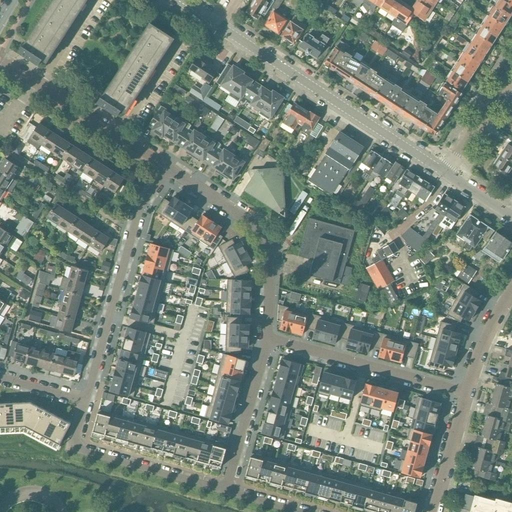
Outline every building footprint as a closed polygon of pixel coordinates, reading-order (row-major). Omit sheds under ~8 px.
[(84,0),(56,0),(24,48),(22,46),(18,52),(38,65),(41,60),(44,62),(84,0)] [(253,3),(247,12),(257,19),(260,14),(261,14),(262,13),(265,15),(269,10),(273,4),(273,3),(274,2),(271,0),(253,0),(252,2),(253,3)] [(375,0),(364,0),(361,5),(367,12),(366,14),(375,0)] [(386,0),(375,0),(366,14),(368,15),(371,10),(373,11),(376,5),(381,8),(386,0)] [(386,0),(381,8),(388,13),(397,0),(386,0)] [(397,0),(388,13),(396,18),(406,4),(399,0),(397,0)] [(433,0),(418,0),(418,1),(432,10),(434,7),(439,10),(441,6),(436,3),(437,2),(433,0)] [(511,5),(503,0),(499,0),(495,7),(510,17),(511,13),(511,5)] [(412,7),(415,18),(417,17),(424,22),(432,10),(418,1),(414,6),(412,7)] [(465,1),(459,10),(464,14),(470,4),(465,1)] [(396,18),(392,25),(402,32),(407,25),(411,18),(415,18),(412,7),(410,7),(406,4),(396,18)] [(495,7),(489,16),(504,26),(510,17),(495,7)] [(287,20),(273,11),(265,25),(267,26),(268,25),(276,31),(276,32),(278,34),(287,20)] [(449,11),(444,19),(449,22),(454,15),(449,11)] [(361,21),(354,16),(350,22),(358,27),(361,21)] [(489,16),(483,26),(497,35),(504,26),(489,16)] [(452,20),(447,29),(453,33),(458,24),(452,20)] [(291,22),(281,36),(294,44),(296,42),(297,42),(302,33),(304,30),(291,22)] [(361,32),(350,24),(348,28),(359,36),(361,32)] [(152,25),(107,94),(103,99),(101,97),(97,103),(117,116),(120,111),(123,113),(172,37),(152,25)] [(371,26),(367,32),(373,37),(376,32),(375,32),(377,30),(371,26)] [(483,26),(477,35),(491,45),(497,35),(483,26)] [(363,33),(359,39),(364,42),(368,37),(363,33)] [(309,54),(316,59),(327,43),(326,43),(329,39),(322,34),(320,38),(319,38),(318,41),(308,34),(300,48),(306,52),(305,52),(309,55),(309,54)] [(477,35),(470,44),(485,54),(491,45),(477,35)] [(458,36),(456,40),(463,44),(465,40),(458,36)] [(370,48),(382,57),(384,54),(383,54),(387,49),(376,40),(370,48)] [(351,56),(354,52),(349,49),(350,47),(340,41),(335,48),(334,48),(328,57),(329,57),(324,64),(326,65),(326,66),(328,68),(329,68),(334,70),(340,61),(345,65),(351,56)] [(423,60),(432,46),(426,42),(422,49),(421,58),(423,60)] [(470,44),(464,53),(479,63),(485,54),(470,44)] [(405,48),(401,54),(409,59),(413,53),(405,48)] [(389,58),(393,53),(387,49),(383,54),(384,54),(389,58)] [(464,53),(458,63),(473,73),(479,63),(464,53)] [(350,80),(360,64),(350,58),(351,56),(345,65),(340,61),(334,70),(344,77),(344,78),(347,80),(348,80),(350,80)] [(197,59),(190,70),(203,78),(202,79),(209,84),(217,72),(197,59)] [(458,63),(452,72),(467,82),(473,73),(458,63)] [(228,96),(244,73),(233,66),(233,67),(228,64),(216,82),(231,91),(228,96)] [(360,64),(350,80),(350,81),(350,83),(353,84),(355,84),(365,90),(370,81),(365,78),(370,69),(369,70),(360,64)] [(412,65),(404,79),(407,81),(413,71),(417,74),(419,70),(412,65)] [(374,96),(384,80),(375,74),(376,73),(370,69),(365,78),(370,81),(365,90),(369,93),(369,95),(372,96),(373,96),(374,96)] [(430,86),(436,77),(426,71),(420,80),(430,86)] [(467,82),(452,72),(446,81),(461,91),(467,82)] [(246,102),(258,84),(248,78),(249,76),(244,73),(228,96),(238,103),(240,101),(245,104),(246,102)] [(384,80),(374,96),(375,97),(375,99),(378,100),(380,100),(384,103),(390,94),(395,97),(401,89),(395,85),(394,86),(384,80)] [(443,107),(449,111),(461,94),(445,83),(438,93),(447,99),(443,107)] [(194,86),(190,93),(204,101),(212,88),(205,84),(201,90),(194,86)] [(258,114),(259,114),(274,92),(267,87),(266,89),(258,84),(246,102),(260,111),(258,114)] [(399,113),(409,96),(400,90),(401,89),(395,97),(390,94),(384,103),(394,109),(394,111),(397,113),(398,112),(399,113)] [(274,92),(259,114),(269,120),(283,98),(279,95),(279,94),(276,91),(274,92)] [(399,113),(400,113),(400,115),(403,116),(404,116),(414,122),(420,114),(415,110),(420,101),(419,103),(409,96),(399,113)] [(424,129),(434,113),(425,106),(426,105),(420,101),(415,110),(420,114),(414,122),(419,125),(419,127),(422,129),(423,128),(424,129)] [(198,102),(194,108),(196,109),(195,111),(199,113),(204,106),(198,102)] [(310,113),(302,108),(294,103),(286,117),(290,119),(286,126),(294,130),(298,124),(302,126),(301,127),(302,127),(310,113)] [(152,131),(162,137),(175,118),(165,111),(166,109),(161,106),(148,126),(148,127),(149,126),(153,129),(152,131)] [(204,106),(199,113),(205,117),(210,110),(204,106)] [(434,113),(424,129),(428,132),(429,133),(431,135),(433,134),(434,135),(440,126),(442,126),(444,122),(443,120),(449,111),(443,107),(437,115),(434,113)] [(309,134),(311,132),(319,118),(310,113),(302,127),(307,130),(304,134),(309,136),(304,143),(309,146),(314,137),(309,134)] [(218,116),(214,122),(220,126),(224,120),(218,116)] [(184,124),(175,118),(162,137),(168,141),(169,139),(178,145),(191,125),(185,122),(184,124)] [(29,123),(20,136),(38,148),(40,144),(50,130),(39,123),(36,127),(29,123)] [(192,156),(200,144),(206,135),(205,135),(204,137),(194,130),(193,133),(188,130),(191,126),(191,125),(178,145),(187,151),(186,153),(192,156)] [(60,137),(50,130),(40,144),(51,151),(60,137)] [(363,147),(340,132),(332,144),(330,147),(308,181),(331,196),(353,162),(363,147)] [(248,134),(244,140),(255,147),(259,141),(248,134)] [(206,135),(200,144),(192,156),(198,160),(199,158),(208,164),(221,145),(206,135)] [(71,144),(60,137),(51,151),(62,158),(71,144)] [(265,138),(258,149),(264,152),(270,142),(265,138)] [(81,151),(71,144),(62,158),(72,165),(81,151)] [(511,163),(511,147),(507,144),(499,155),(511,163)] [(221,145),(208,164),(217,170),(216,172),(222,175),(234,156),(224,150),(223,152),(218,149),(221,145)] [(92,158),(81,151),(72,165),(83,172),(92,158)] [(365,172),(362,177),(367,180),(373,171),(382,158),(371,151),(362,164),(369,168),(367,171),(365,172)] [(511,165),(511,163),(499,155),(492,166),(506,175),(511,165)] [(244,162),(234,156),(222,175),(228,179),(229,177),(233,180),(244,162)] [(103,165),(92,158),(83,172),(94,179),(103,165)] [(373,171),(367,180),(370,182),(373,178),(378,177),(379,175),(384,178),(393,164),(382,158),(373,171)] [(0,167),(0,170),(12,179),(19,168),(5,159),(0,167)] [(36,160),(33,164),(40,168),(42,164),(36,160)] [(385,177),(392,182),(391,184),(389,185),(391,186),(393,185),(394,183),(395,183),(399,177),(398,177),(404,168),(395,163),(385,177)] [(47,173),(49,169),(42,164),(40,168),(47,173)] [(113,172),(103,165),(94,179),(104,186),(113,172)] [(282,168),(250,170),(249,173),(252,178),(245,190),(285,216),(282,168)] [(0,170),(0,186),(5,190),(10,193),(17,182),(12,179),(0,170)] [(402,198),(403,197),(416,176),(407,170),(398,184),(404,187),(400,192),(398,191),(395,194),(398,196),(402,198)] [(113,172),(104,186),(115,193),(124,179),(113,172)] [(57,174),(54,178),(61,182),(64,178),(57,174)] [(425,181),(416,176),(403,197),(408,200),(412,192),(416,195),(425,181)] [(68,187),(70,183),(64,178),(61,182),(68,187)] [(434,187),(425,181),(416,195),(411,204),(414,205),(419,197),(425,201),(434,187)] [(78,188),(75,192),(82,196),(85,192),(78,188)] [(89,200),(92,197),(85,192),(82,196),(89,200)] [(340,194),(336,200),(349,207),(352,202),(341,195),(340,194)] [(395,194),(387,207),(394,211),(402,198),(398,196),(395,194)] [(423,236),(423,237),(426,240),(427,239),(433,232),(435,228),(439,222),(440,223),(450,208),(455,201),(444,194),(444,195),(435,209),(440,213),(436,219),(435,219),(431,226),(429,229),(423,236)] [(352,202),(349,207),(359,213),(369,199),(364,195),(359,202),(354,199),(352,202)] [(165,199),(156,212),(171,222),(183,203),(174,196),(170,202),(165,199)] [(445,226),(446,224),(449,219),(455,222),(465,207),(455,201),(450,208),(440,223),(439,222),(435,228),(433,232),(436,234),(442,224),(445,226)] [(45,206),(41,203),(37,210),(41,212),(45,206)] [(102,203),(100,207),(108,212),(110,208),(102,203)] [(183,203),(171,222),(185,231),(194,218),(189,215),(193,209),(183,203)] [(58,225),(67,211),(56,204),(47,217),(52,221),(58,225)] [(387,206),(380,212),(386,218),(389,215),(392,213),(387,206)] [(402,208),(396,214),(400,219),(401,221),(408,215),(402,208)] [(32,216),(36,219),(41,212),(37,210),(32,216)] [(77,218),(67,211),(58,225),(68,232),(77,218)] [(389,215),(395,223),(400,219),(396,214),(394,211),(392,213),(389,215)] [(469,214),(456,235),(466,242),(464,246),(469,250),(472,246),(474,247),(482,237),(487,240),(494,231),(469,214)] [(194,218),(185,231),(199,240),(212,221),(202,215),(198,221),(194,218)] [(68,232),(79,238),(88,225),(77,218),(68,232)] [(354,231),(320,221),(309,218),(298,256),(313,260),(309,275),(340,284),(354,288),(358,272),(352,270),(352,268),(345,266),(354,231)] [(212,221),(199,240),(214,250),(223,237),(217,233),(221,227),(212,221)] [(385,224),(379,229),(384,235),(390,230),(385,224)] [(98,231),(88,225),(79,238),(89,245),(98,231)] [(0,243),(6,247),(9,249),(17,238),(0,227),(0,243)] [(410,227),(401,236),(407,244),(409,246),(418,252),(426,240),(423,237),(410,227)] [(98,231),(89,245),(100,252),(109,238),(98,231)] [(511,245),(511,243),(495,232),(485,247),(482,250),(481,250),(473,256),(472,258),(474,260),(473,261),(479,265),(484,257),(486,254),(500,263),(511,245)] [(232,239),(218,247),(227,262),(247,251),(242,241),(235,245),(232,239)] [(367,268),(385,301),(396,295),(390,283),(394,281),(383,260),(398,251),(393,243),(377,251),(379,255),(372,260),(374,264),(367,268)] [(151,244),(148,255),(171,261),(174,250),(151,244)] [(36,249),(33,259),(43,262),(46,252),(36,249)] [(61,251),(58,255),(65,260),(67,256),(61,251)] [(247,251),(227,262),(235,278),(249,270),(246,265),(252,261),(247,251)] [(425,265),(434,256),(428,251),(420,260),(425,265)] [(410,263),(419,258),(416,254),(407,259),(410,263)] [(148,255),(145,265),(168,272),(171,261),(148,255)] [(476,271),(465,263),(457,276),(468,284),(476,271)] [(28,267),(24,264),(20,271),(23,273),(28,267)] [(142,275),(142,276),(165,282),(165,281),(168,272),(145,265),(142,275)] [(68,278),(85,283),(88,271),(72,266),(68,278)] [(15,278),(19,280),(23,273),(20,271),(15,278)] [(142,276),(139,286),(162,292),(165,282),(142,276)] [(68,278),(65,291),(81,295),(85,283),(68,278)] [(227,280),(227,291),(251,292),(251,281),(227,280)] [(365,303),(370,286),(360,284),(356,301),(365,303)] [(464,284),(455,299),(475,311),(481,301),(475,297),(478,292),(464,284)] [(139,286),(136,296),(159,303),(162,292),(139,286)] [(65,291),(62,303),(78,307),(81,295),(65,291)] [(227,291),(226,302),(250,303),(251,292),(227,291)] [(35,296),(32,305),(41,308),(44,299),(35,296)] [(136,296),(133,307),(156,313),(159,303),(136,296)] [(455,299),(447,314),(460,322),(463,317),(470,320),(475,311),(455,299)] [(226,302),(226,313),(250,314),(250,303),(226,302)] [(75,320),(78,307),(62,303),(58,315),(75,320)] [(290,332),(291,332),(296,313),(297,310),(278,305),(277,321),(282,322),(280,329),(290,332)] [(133,307),(130,318),(153,324),(156,313),(133,307)] [(291,332),(302,335),(304,328),(309,330),(313,315),(297,310),(296,313),(291,332)] [(31,311),(29,318),(40,321),(42,314),(31,311)] [(75,320),(58,315),(55,328),(71,332),(75,320)] [(309,330),(315,331),(313,338),(324,341),(329,323),(330,319),(313,315),(309,330)] [(227,317),(226,335),(249,336),(249,324),(242,324),(242,318),(227,317)] [(330,319),(329,323),(324,341),(335,344),(337,337),(342,339),(346,324),(330,319)] [(441,322),(436,339),(458,345),(461,334),(454,332),(456,326),(441,322)] [(342,339),(348,340),(346,347),(357,350),(362,332),(363,328),(346,324),(342,339)] [(127,327),(124,338),(148,345),(151,334),(127,327)] [(357,350),(367,353),(369,346),(375,348),(379,333),(363,328),(362,332),(357,350)] [(389,359),(395,341),(396,337),(379,333),(375,348),(380,349),(378,356),(379,356),(389,359)] [(226,335),(225,352),(241,353),(241,347),(248,347),(249,336),(226,335)] [(402,356),(408,357),(412,342),(396,337),(395,341),(389,359),(391,360),(399,362),(400,362),(402,356)] [(124,338),(121,349),(145,355),(148,345),(124,338)] [(436,339),(433,350),(455,356),(458,345),(436,339)] [(412,342),(408,357),(414,359),(418,344),(412,342)] [(25,363),(30,347),(17,344),(13,360),(25,363)] [(42,350),(30,347),(25,363),(37,367),(42,350)] [(119,356),(119,359),(142,366),(145,355),(121,349),(119,356)] [(37,367),(50,370),(54,354),(42,350),(37,367)] [(66,357),(62,373),(74,377),(79,361),(81,354),(68,350),(66,357)] [(433,350),(428,367),(443,371),(445,365),(452,367),(455,356),(433,350)] [(66,357),(54,354),(50,370),(62,373),(66,357)] [(223,354),(220,365),(243,371),(246,360),(223,354)] [(119,359),(116,369),(139,376),(142,366),(119,359)] [(282,359),(279,370),(301,376),(304,365),(282,359)] [(220,365),(217,375),(240,382),(243,371),(220,365)] [(500,371),(498,378),(505,380),(510,381),(511,378),(511,366),(509,365),(507,373),(500,371)] [(116,369),(113,380),(136,386),(139,376),(116,369)] [(154,375),(166,378),(168,372),(158,370),(156,369),(154,375)] [(279,370),(276,380),(298,386),(295,385),(297,376),(301,377),(301,376),(279,370)] [(324,372),(318,394),(329,397),(335,375),(324,372)] [(217,375),(214,386),(237,392),(240,382),(217,375)] [(335,375),(329,397),(330,394),(340,396),(345,378),(335,375)] [(345,378),(340,396),(351,399),(356,381),(345,378)] [(110,391),(133,397),(136,386),(113,380),(110,391)] [(276,380),(273,391),(295,397),(298,386),(276,380)] [(493,394),(511,399),(511,381),(510,381),(505,380),(504,385),(496,383),(493,394)] [(366,383),(360,405),(370,409),(377,386),(366,383)] [(215,386),(212,396),(234,402),(237,392),(214,386),(215,386)] [(377,386),(370,409),(381,411),(387,389),(377,386)] [(387,389),(381,411),(381,412),(382,408),(393,411),(398,392),(387,389)] [(273,391),(270,401),(292,407),(295,397),(273,391)] [(496,412),(511,416),(511,409),(510,409),(511,401),(511,399),(493,394),(490,405),(498,407),(496,412)] [(208,406),(232,413),(234,402),(212,396),(210,406),(208,406)] [(419,397),(416,408),(438,414),(441,403),(419,397)] [(270,401),(267,412),(289,418),(292,407),(270,401)] [(30,402),(14,403),(15,427),(25,427),(30,402)] [(30,402),(25,427),(33,431),(44,410),(30,402)] [(14,403),(5,403),(6,428),(15,427),(14,403)] [(205,417),(228,424),(232,413),(208,406),(205,417)] [(416,408),(413,418),(435,425),(438,414),(416,408)] [(99,409),(92,432),(104,435),(111,413),(99,409)] [(44,410),(33,431),(42,436),(53,414),(44,410)] [(267,412),(264,422),(286,428),(289,418),(267,412)] [(511,418),(511,416),(496,412),(495,417),(487,415),(484,426),(506,432),(506,430),(504,429),(506,422),(511,423),(511,418)] [(111,413),(104,435),(116,438),(122,416),(111,413)] [(53,414),(42,436),(50,440),(61,419),(53,414)] [(122,416),(116,438),(128,441),(134,419),(122,416)] [(413,418),(410,429),(432,435),(435,425),(413,418)] [(61,419),(50,440),(59,445),(70,423),(61,419)] [(134,419),(128,441),(129,442),(128,444),(133,446),(134,443),(139,445),(145,423),(134,419)] [(264,422),(261,433),(283,439),(286,428),(264,422)] [(145,423),(139,445),(144,446),(144,448),(149,450),(150,448),(151,448),(157,426),(145,423)] [(157,426),(151,448),(162,451),(168,429),(157,426)] [(506,432),(484,426),(481,437),(489,439),(487,444),(504,449),(505,442),(501,441),(503,433),(505,434),(506,432)] [(168,429),(162,451),(174,454),(180,432),(168,429)] [(410,429),(407,439),(429,445),(432,435),(410,429)] [(180,432),(174,454),(175,455),(174,457),(180,458),(180,456),(185,458),(192,435),(180,432)] [(192,435),(185,458),(186,458),(197,461),(203,439),(192,436),(192,435)] [(203,439),(197,461),(198,461),(197,463),(203,465),(203,463),(208,464),(215,441),(214,442),(203,439)] [(407,439),(407,440),(410,441),(408,450),(407,451),(426,456),(429,445),(407,439)] [(215,441),(208,464),(221,467),(227,444),(215,441)] [(504,449),(487,444),(486,449),(478,447),(475,458),(497,464),(497,462),(495,461),(497,454),(502,455),(504,449)] [(401,460),(423,466),(426,456),(407,451),(405,461),(401,460)] [(257,479),(259,473),(260,467),(264,456),(252,453),(245,475),(247,476),(256,478),(257,479)] [(259,473),(257,479),(269,482),(271,477),(273,471),(276,460),(264,456),(260,467),(259,473)] [(497,464),(475,458),(472,469),(480,471),(478,476),(495,481),(496,474),(492,473),(494,465),(496,466),(497,464)] [(282,480),(284,474),(287,463),(276,460),(273,471),(271,477),(269,482),(271,482),(280,485),(281,485),(282,480)] [(401,460),(398,471),(420,477),(423,466),(401,460)] [(284,474),(282,480),(281,485),(293,489),(295,483),(296,478),(300,466),(287,463),(284,474)] [(300,466),(296,478),(295,483),(293,489),(305,492),(308,481),(312,470),(300,466)] [(312,470),(305,492),(317,495),(323,473),(312,470)] [(323,473),(317,495),(328,499),(335,476),(323,473)] [(335,476),(328,499),(340,502),(341,496),(343,491),(346,480),(335,476)] [(354,500),(355,494),(358,483),(346,480),(343,491),(341,496),(340,502),(352,505),(354,500)] [(355,494),(354,500),(352,505),(353,505),(364,508),(370,486),(358,483),(355,494)] [(370,486),(364,508),(376,511),(382,490),(370,486)] [(382,490),(376,511),(388,511),(393,496),(381,493),(382,490)] [(511,511),(511,504),(497,500),(496,502),(465,494),(460,511),(511,511)] [(405,500),(393,496),(388,511),(401,511),(403,507),(405,500)] [(405,500),(403,507),(401,511),(414,511),(417,503),(405,500)]
